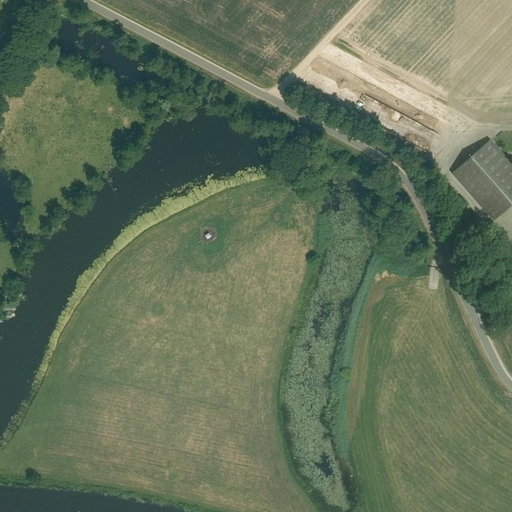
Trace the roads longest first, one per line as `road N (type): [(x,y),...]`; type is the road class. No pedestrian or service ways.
road 1 (unclassified): [(511,384),(413,187),(383,158),(77,0)]
road 2 (track): [(274,102),(364,0)]
